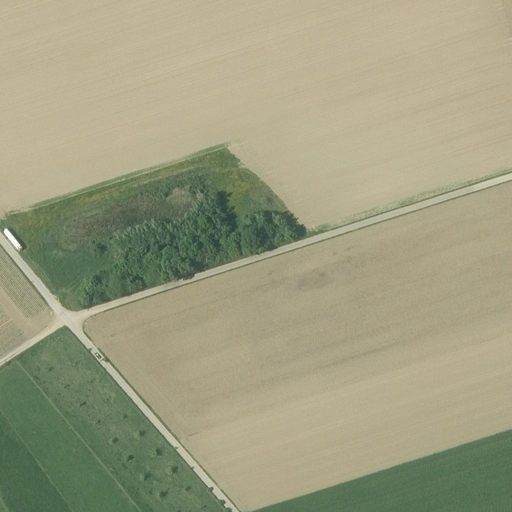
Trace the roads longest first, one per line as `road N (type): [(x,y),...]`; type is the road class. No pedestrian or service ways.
road 1 (unclassified): [(66,319),(511,176)]
road 2 (track): [(233,511),(0,236)]
